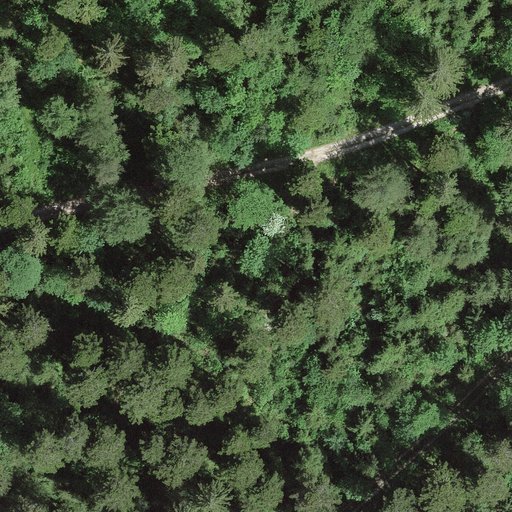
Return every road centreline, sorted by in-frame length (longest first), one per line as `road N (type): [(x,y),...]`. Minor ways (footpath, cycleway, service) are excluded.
road 1 (track): [(511,88),(315,159),(0,237)]
road 2 (track): [(348,511),(511,356)]
